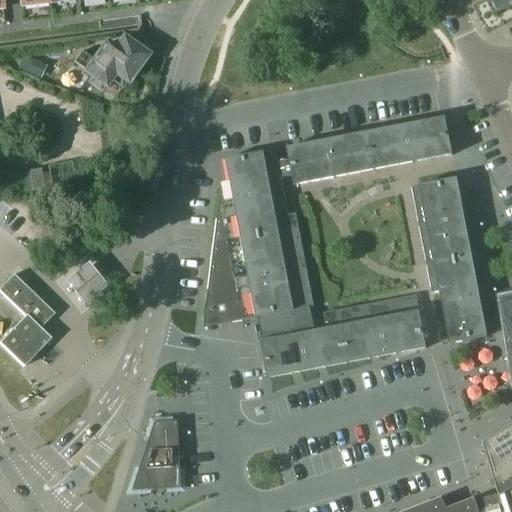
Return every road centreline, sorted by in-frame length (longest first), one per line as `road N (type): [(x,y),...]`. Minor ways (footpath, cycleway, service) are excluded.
road 1 (unclassified): [(157,297),(186,70),(220,0)]
road 2 (unclassified): [(48,511),(132,405),(157,297)]
road 3 (unclassified): [(138,340),(92,415),(14,485)]
